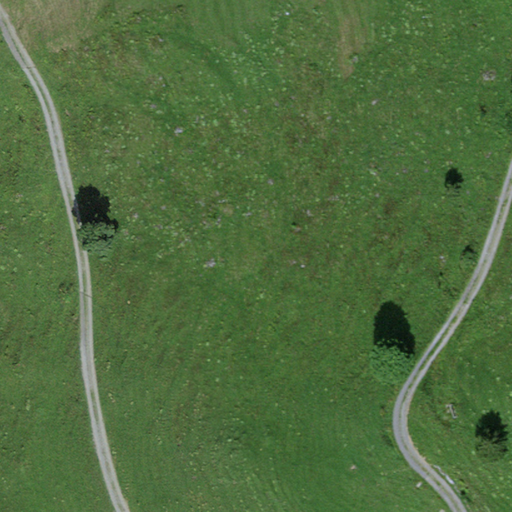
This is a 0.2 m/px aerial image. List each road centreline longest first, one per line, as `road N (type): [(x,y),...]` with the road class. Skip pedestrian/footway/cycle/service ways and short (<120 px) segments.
road 1 (track): [(123,511),(90,387),(81,242),(50,117),(0,18)]
road 2 (track): [(511,174),(475,282),(408,384),(397,420),(404,451),(459,511)]
